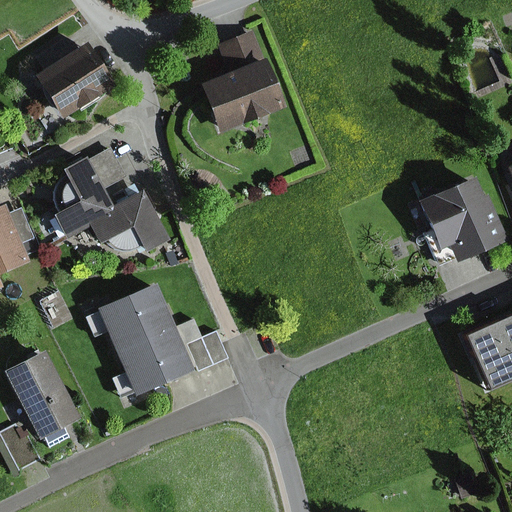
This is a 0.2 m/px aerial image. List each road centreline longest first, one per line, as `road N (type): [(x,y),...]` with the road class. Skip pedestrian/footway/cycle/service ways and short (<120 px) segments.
road 1 (residential): [(263,385),(0,511)]
road 2 (residential): [(263,385),(511,280)]
road 3 (residential): [(305,511),(263,385)]
road 4 (residential): [(236,0),(174,24),(117,32)]
